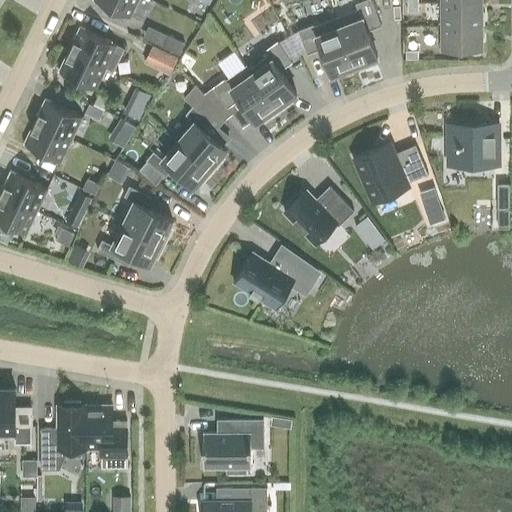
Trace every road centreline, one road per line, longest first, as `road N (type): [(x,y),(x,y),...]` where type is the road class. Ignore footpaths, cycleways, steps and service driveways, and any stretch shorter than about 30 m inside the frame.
road 1 (residential): [(511,79),(399,95),(324,122),(242,191),(173,312)]
road 2 (residential): [(0,259),(173,312)]
road 3 (residential): [(165,380),(0,350)]
road 4 (residential): [(165,380),(164,511)]
road 5 (residential): [(0,112),(54,0)]
